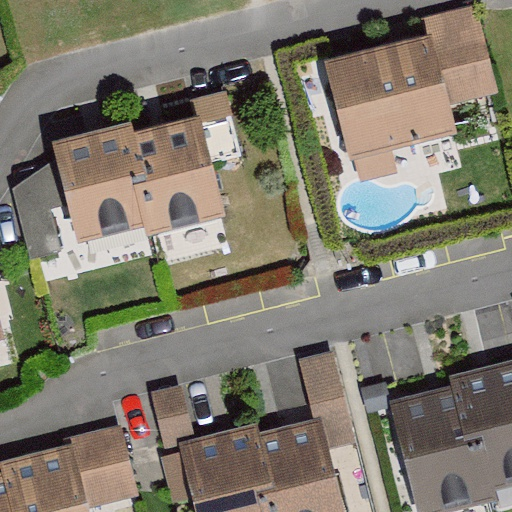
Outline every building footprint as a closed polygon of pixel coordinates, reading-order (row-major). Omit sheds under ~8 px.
[(450,57),(350,80),(371,175),(472,152),(450,57)] [(217,136),(79,173),(105,265),(242,227),(217,136)] [(0,260),(0,259),(0,366),(25,361),(0,260)] [(511,398),(413,425),(437,511),(494,511),(511,507),(511,398)] [(353,511),(335,435),(204,466),(215,511),(353,511)] [(0,511),(96,511),(83,462),(0,483),(0,511)]
